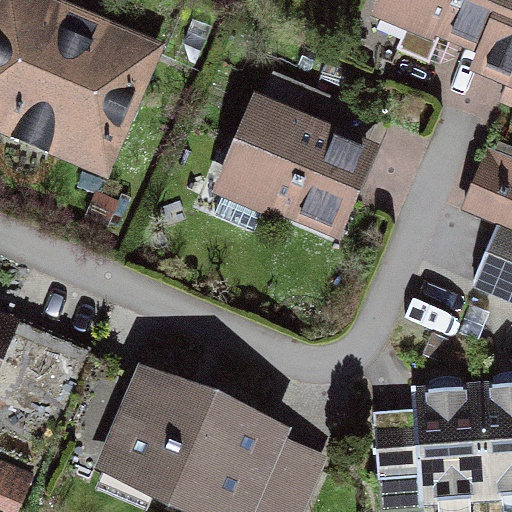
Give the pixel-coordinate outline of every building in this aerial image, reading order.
[(167,45),(55,0),(3,0),(0,9),(0,132),(112,179),(167,45)] [(511,0),(399,0),(393,17),(511,64),(511,0)] [(374,144),(256,98),(216,197),(335,240),(374,144)] [(511,171),(487,162),(465,217),(493,228),(470,287),(511,303),(511,171)] [(75,325),(0,295),(0,427),(30,439),(75,325)] [(299,511),(332,428),(160,360),(115,474),(210,511),(299,511)] [(511,395),(415,400),(420,511),(480,511),(511,510),(511,395)]
